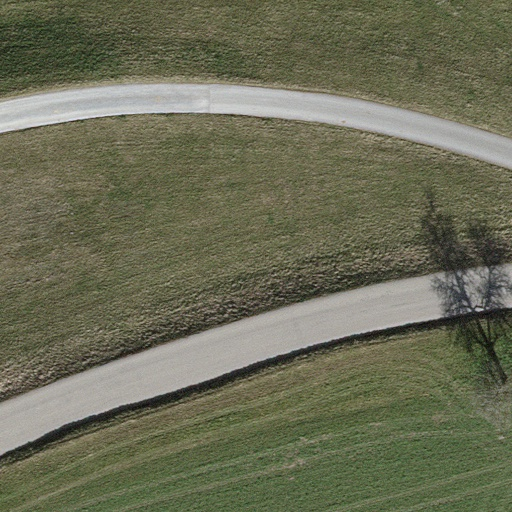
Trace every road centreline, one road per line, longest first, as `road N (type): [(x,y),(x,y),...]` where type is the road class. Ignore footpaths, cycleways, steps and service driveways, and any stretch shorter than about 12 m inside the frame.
road 1 (unclassified): [(511,286),(332,317),(113,387),(0,433)]
road 2 (track): [(511,156),(376,119),(272,105),(151,100),(0,119)]
